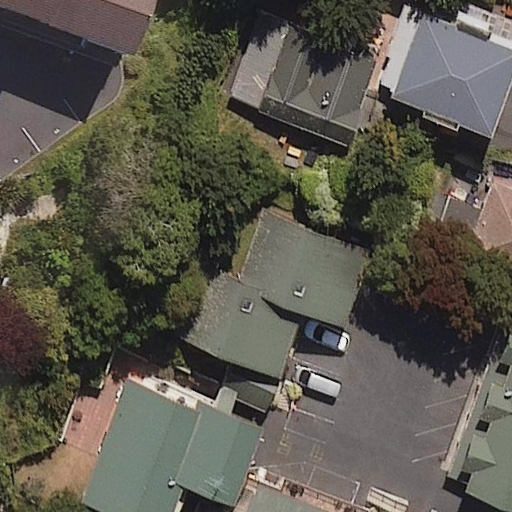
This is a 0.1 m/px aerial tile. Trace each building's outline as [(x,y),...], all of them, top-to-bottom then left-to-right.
[(136,0),(0,0),(0,36),(107,78),(137,0),(136,0)] [(511,52),(511,49),(415,16),(384,103),(482,137),(511,52)] [(372,61),(278,27),(248,110),(342,144),(372,61)] [(511,191),(487,182),(477,208),(450,198),(433,243),(511,272),(511,191)] [(364,252),(255,213),(230,285),(200,274),(175,346),(229,365),(219,394),(263,410),(296,315),(337,329),(364,252)] [(511,340),(498,336),(453,478),(462,482),(458,495),(511,511),(511,340)] [(256,433),(126,383),(79,506),(94,511),(167,511),(177,486),(199,495),(192,511),(328,511),(239,478),(256,433)]
